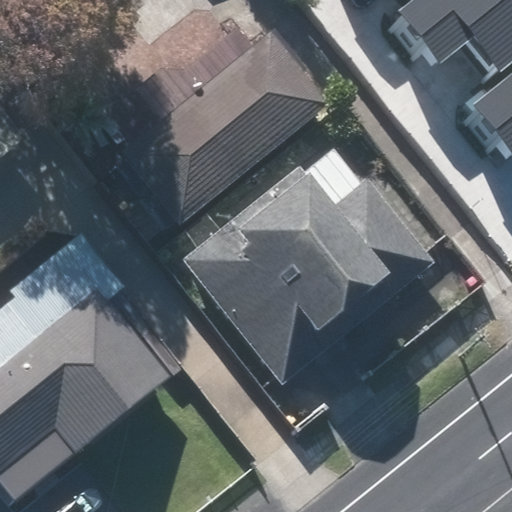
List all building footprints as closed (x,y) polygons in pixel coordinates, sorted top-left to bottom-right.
[(511,0),(410,0),(389,17),(427,67),(459,42),(484,74),(511,51),(511,0)] [(321,111),(263,40),(113,161),(171,233),(321,111)] [(511,69),(456,113),(499,168),(511,157),(511,69)] [(0,167),(25,147),(0,116),(0,167)] [(364,189),(329,217),(298,177),(175,271),(273,398),(343,344),(331,328),(369,299),(381,315),(431,276),(364,189)] [(0,474),(51,433),(75,463),(172,385),(99,295),(0,375),(0,474)]
